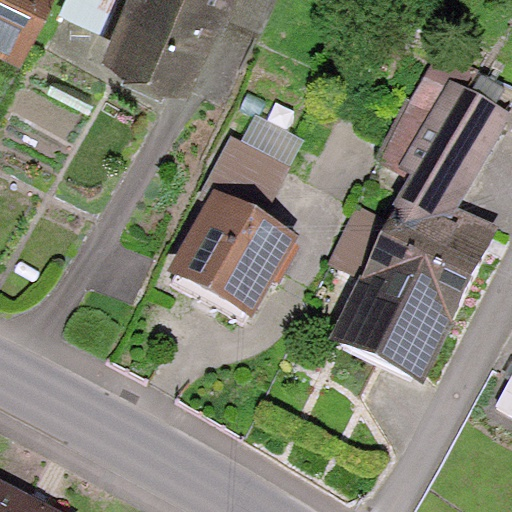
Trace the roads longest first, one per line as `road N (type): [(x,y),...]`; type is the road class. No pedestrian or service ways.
road 1 (primary): [(236,511),(0,379)]
road 2 (residential): [(511,282),(387,511)]
